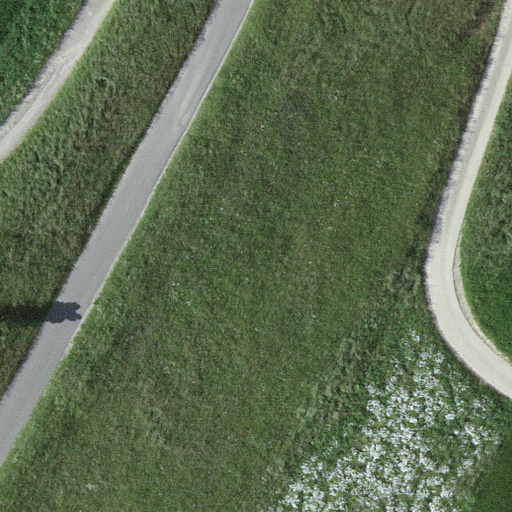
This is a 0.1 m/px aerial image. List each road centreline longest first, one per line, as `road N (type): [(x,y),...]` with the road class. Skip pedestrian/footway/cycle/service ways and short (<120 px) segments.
road 1 (tertiary): [(0,437),(234,0)]
road 2 (track): [(511,27),(440,264),(455,329),(511,383)]
road 3 (track): [(0,143),(65,58),(97,0)]
